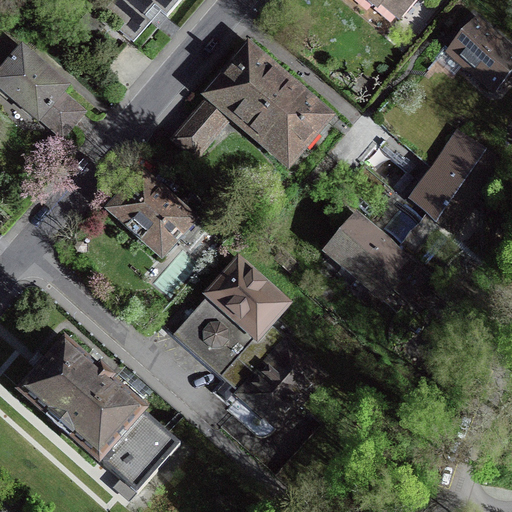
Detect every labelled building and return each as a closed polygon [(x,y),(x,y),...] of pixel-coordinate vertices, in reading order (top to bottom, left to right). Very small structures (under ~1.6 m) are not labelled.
[(119,18),(132,30),(139,22),(140,23),(149,12),(155,6),(167,16),(181,0),(112,0),(105,9),(118,20),(119,18)] [(364,0),(392,23),(411,0),(364,0)] [(511,51),(473,19),(442,56),(491,96),(508,76),(511,71),(511,51)] [(198,159),(233,118),(288,165),(334,110),(245,35),(222,63),(199,90),(203,93),(168,134),(198,159)] [(18,39),(0,61),(0,87),(37,118),(40,114),(60,130),(72,117),(83,103),(63,86),(68,80),(18,39)] [(409,102),(396,91),(374,116),(381,122),(388,128),(409,102)] [(436,169),(414,203),(436,221),(436,222),(451,232),(483,186),(484,187),(487,183),(489,179),(488,178),(499,162),(460,134),(455,142),(409,102),(388,128),(433,166),(436,169)] [(122,183),(103,204),(161,256),(199,215),(141,163),(122,183)] [(356,211),(321,252),(381,303),(400,280),(416,261),(356,211)] [(204,292),(206,294),(174,331),(197,351),(237,386),(233,390),(278,429),(328,370),(284,332),(273,323),(292,300),(238,253),(204,292)] [(42,368),(17,396),(103,471),(108,465),(152,416),(66,341),(42,368)] [(181,441),(152,416),(108,465),(137,491),(181,441)]
